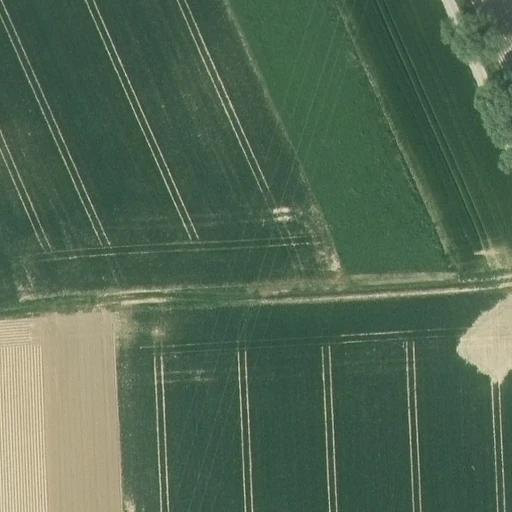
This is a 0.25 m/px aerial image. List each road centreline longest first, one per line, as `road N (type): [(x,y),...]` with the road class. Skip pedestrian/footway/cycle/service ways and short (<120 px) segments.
road 1 (track): [(0,315),(511,276)]
road 2 (track): [(448,0),(511,151)]
